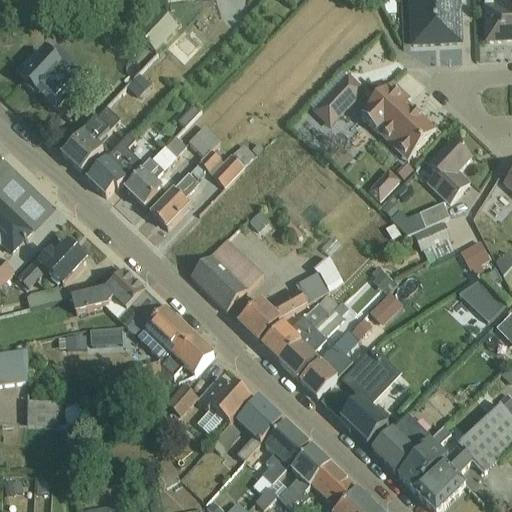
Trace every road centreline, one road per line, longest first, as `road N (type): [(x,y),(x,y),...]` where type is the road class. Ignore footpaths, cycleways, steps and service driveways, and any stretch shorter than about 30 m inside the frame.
road 1 (residential): [(398,511),(0,128)]
road 2 (residential): [(511,130),(485,125),(463,98),(483,80),(511,79)]
